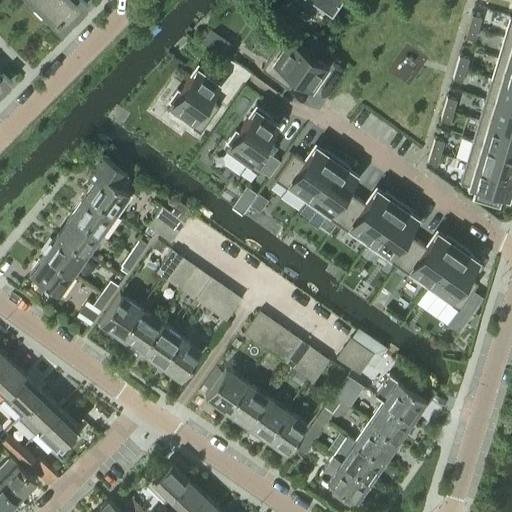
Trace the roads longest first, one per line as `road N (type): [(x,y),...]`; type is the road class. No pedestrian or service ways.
road 1 (residential): [(511,249),(329,123),(239,74)]
road 2 (residential): [(448,511),(511,303)]
road 3 (residential): [(297,511),(147,397)]
road 4 (residential): [(0,133),(119,0)]
road 5 (residential): [(147,397),(0,296)]
road 6 (residential): [(39,511),(147,397)]
